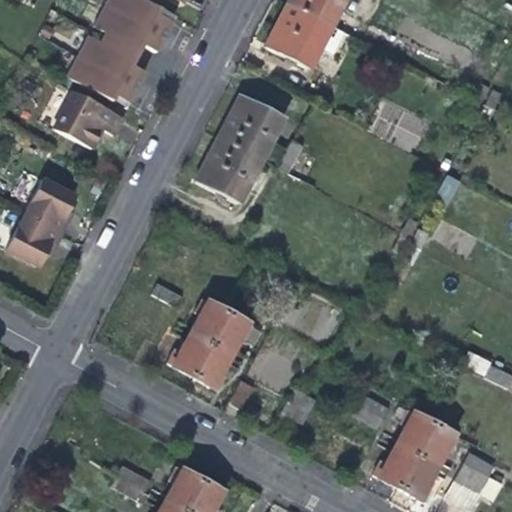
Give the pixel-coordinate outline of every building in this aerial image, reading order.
[(136,0),(107,0),(92,29),(137,54),(140,48),(153,56),(160,43),(170,26),(157,18),(160,13),(136,0)] [(289,0),(286,8),(328,29),(343,0),(289,0)] [(305,73),(328,29),(286,8),(274,30),(263,52),(305,73)] [(160,13),(157,18),(170,26),(173,20),(160,13)] [(87,38),(64,79),(109,104),(112,99),(125,106),(131,95),(142,76),(129,69),(132,63),(87,38)] [(480,85),(471,102),(479,106),(489,89),(480,85)] [(37,126),(52,134),(72,97),(57,90),(37,126)] [(493,92),(483,109),(493,113),(501,96),(493,92)] [(84,103),(72,97),(52,134),(61,138),(89,153),(94,143),(98,134),(110,140),(119,122),(84,103)] [(109,104),(122,112),(125,106),(112,99),(109,104)] [(227,121),(216,143),(258,165),(281,121),(238,99),(227,121)] [(472,120),(479,106),(471,102),(464,116),(472,120)] [(484,127),(493,113),(483,109),(476,123),(484,127)] [(286,142),(271,171),(283,177),(298,148),(286,142)] [(236,208),(245,190),(258,165),(216,143),(202,168),(193,186),(236,208)] [(257,197),(271,171),(258,165),(245,190),(257,197)] [(449,201),(459,182),(446,175),(436,194),(449,201)] [(40,261),(43,255),(48,246),(55,249),(69,223),(62,220),(66,211),(73,198),(41,181),(4,252),(36,269),(40,261)] [(73,214),(66,211),(62,220),(69,223),(73,214)] [(404,219),(396,234),(405,239),(414,223),(404,219)] [(417,232),(408,247),(418,252),(426,238),(417,232)] [(396,255),(405,239),(396,234),(387,250),(396,255)] [(284,266),(289,255),(268,245),(262,255),(284,266)] [(50,258),(55,249),(48,246),(43,255),(50,258)] [(410,268),(418,252),(408,247),(400,262),(410,268)] [(269,285),(294,297),(299,288),(274,276),(269,285)] [(121,298),(143,309),(155,288),(133,277),(121,298)] [(178,301),(155,288),(143,309),(167,322),(178,301)] [(166,365),(191,378),(226,314),(200,300),(193,313),(199,317),(182,347),(178,355),(172,352),(166,365)] [(250,327),(226,314),(191,378),(215,392),(222,379),(217,377),(220,371),(239,338),(243,340),(250,327)] [(507,392),(511,381),(511,379),(490,368),(484,379),(507,392)] [(229,404),(241,410),(252,388),(241,383),(229,404)] [(275,422),(284,427),(301,396),(293,391),(275,422)] [(377,427),(387,408),(364,394),(353,415),(377,427)] [(313,402),(301,396),(284,427),(296,433),(313,402)] [(371,476),(397,490),(432,425),(407,411),(399,424),(405,426),(388,457),(383,466),(378,463),(371,476)] [(457,439),(432,425),(397,490),(421,503),(428,490),(423,488),(429,479),(445,448),(450,451),(457,439)] [(58,450),(89,466),(100,445),(68,430),(58,450)] [(483,488),(492,469),(469,457),(459,475),(483,488)] [(165,492),(159,502),(178,511),(183,511),(200,482),(173,467),(166,479),(171,482),(165,492)] [(121,469),(115,480),(140,492),(146,482),(121,469)] [(136,501),(140,492),(115,480),(111,488),(136,501)] [(201,483),(200,482),(183,511),(220,511),(221,510),(217,508),(220,502),(224,495),(201,483)] [(458,509),(463,511),(469,511),(480,493),(470,488),(458,509)] [(178,511),(159,502),(154,511),(178,511)]
